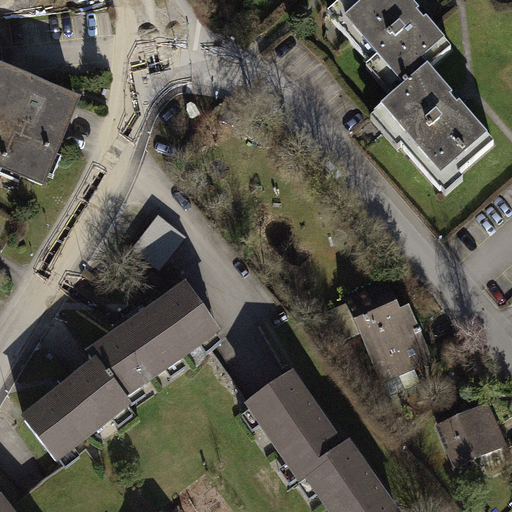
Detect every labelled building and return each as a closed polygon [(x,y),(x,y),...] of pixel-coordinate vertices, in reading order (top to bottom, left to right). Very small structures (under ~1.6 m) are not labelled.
[(412,0),(359,0),(342,15),(403,85),(378,107),(442,182),(493,138),(429,63),(450,44),(412,0)] [(0,178),(43,198),(83,109),(0,71),(0,178)] [(159,218),(134,251),(161,272),(187,239),(172,228),(159,218)] [(124,406),(220,339),(183,286),(83,356),(91,368),(95,365),(124,406)] [(387,286),(346,302),(380,384),(431,363),(409,309),(399,314),(387,286)] [(91,368),(19,421),(55,467),(128,412),(124,406),(95,365),(91,368)] [(294,377),(245,410),(298,488),(305,484),(326,470),(322,465),(344,450),(294,377)] [(493,402),(438,423),(455,467),(510,446),(493,402)] [(305,484),(324,511),(396,511),(350,445),(344,450),(322,465),(326,470),(305,484)] [(16,511),(2,493),(0,494),(0,511),(16,511)]
